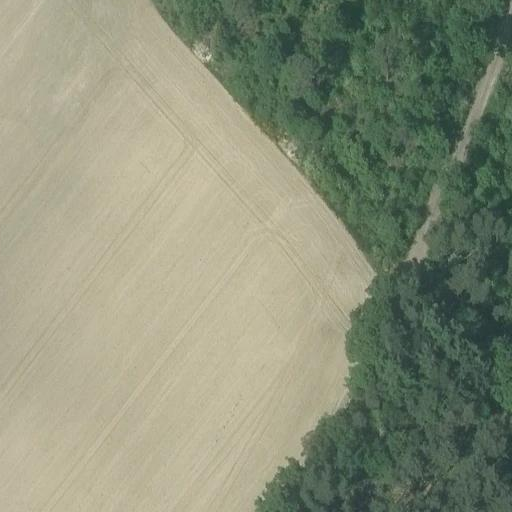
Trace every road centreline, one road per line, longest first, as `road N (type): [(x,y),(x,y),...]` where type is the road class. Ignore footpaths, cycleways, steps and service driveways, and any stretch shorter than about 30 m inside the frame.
road 1 (track): [(511,0),(472,121),(284,511)]
road 2 (track): [(397,287),(511,408)]
